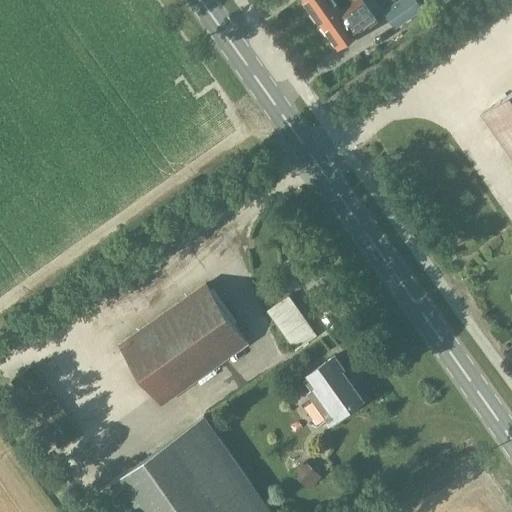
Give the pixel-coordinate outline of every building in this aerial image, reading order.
[(303,0),(320,24),(353,0),(303,0)] [(377,21),(369,10),(362,0),(353,0),(320,24),(337,48),(377,21)] [(397,27),(423,8),(417,0),(399,0),(385,10),(397,27)] [(511,155),(511,91),(482,113),(511,155)] [(162,402),(248,341),(206,282),(120,343),(162,402)] [(295,349),(316,334),(288,294),(267,309),(295,349)] [(329,423),(363,399),(341,369),(344,367),(335,354),(309,373),(310,375),(304,380),(311,390),(307,393),(329,423)] [(58,447),(79,433),(32,365),(11,380),(58,447)] [(98,511),(272,511),(204,415),(88,497),(98,511)] [(288,463),(302,477),(316,465),(302,450),(288,463)]
